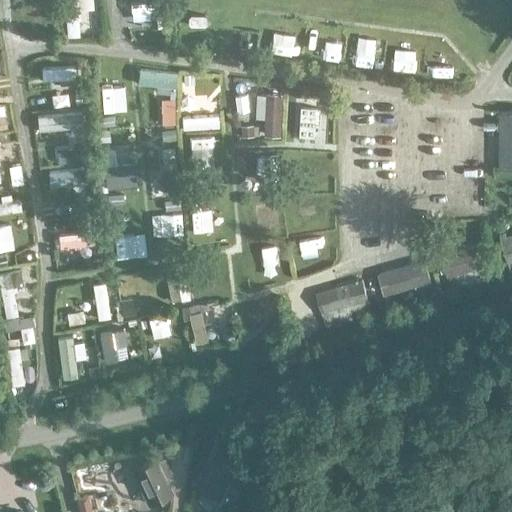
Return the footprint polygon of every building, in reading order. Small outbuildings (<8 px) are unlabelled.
[(34,0),(35,13),(38,13),(39,31),(51,30),(49,0),(34,0)] [(71,45),(84,44),(82,0),(74,0),(69,0),(71,45)] [(376,69),(377,58),(339,52),(337,64),(376,69)] [(388,75),(445,81),(448,61),(390,54),(388,75)] [(140,84),(176,87),(177,75),(141,72),(140,84)] [(0,107),(11,106),(8,88),(0,89),(0,107)] [(280,134),(283,92),(269,91),(267,134),(280,134)] [(162,93),(163,107),(177,107),(176,93),(162,93)] [(315,123),(316,111),(316,106),(301,106),(299,135),(315,136),(315,123)] [(175,124),(175,111),(161,111),(161,124),(175,124)] [(511,167),(511,111),(500,111),(500,167),(511,167)] [(98,116),(99,126),(114,125),(113,115),(98,116)] [(221,136),(220,123),(185,124),(186,137),(221,136)] [(0,127),(0,140),(15,139),(14,127),(0,127)] [(238,148),(261,150),(262,132),(239,131),(238,148)] [(102,136),(103,146),(132,144),(131,134),(102,136)] [(88,146),(58,150),(59,163),(89,159),(88,146)] [(242,168),(242,181),(263,180),(262,167),(242,168)] [(105,172),(106,186),(136,183),(134,169),(105,172)] [(78,203),(80,215),(93,213),(92,201),(78,203)] [(131,205),(132,226),(141,225),(139,205),(131,205)] [(24,207),(4,211),(7,222),(26,218),(24,207)] [(326,229),(288,231),(288,243),(326,242),(326,229)] [(60,246),(93,242),(92,230),(58,234),(60,246)] [(501,234),(509,261),(511,260),(511,235),(507,237),(506,233),(501,234)] [(483,265),(477,245),(442,256),(448,275),(483,265)] [(435,278),(429,259),(383,272),(389,292),(435,278)] [(249,266),(250,278),(288,274),(286,261),(249,266)] [(0,271),(0,289),(5,316),(17,313),(9,270),(0,271)] [(315,291),(321,311),(369,298),(363,277),(315,291)] [(114,316),(107,281),(94,284),(100,319),(114,316)] [(230,294),(200,297),(201,307),(231,304),(230,294)] [(82,308),(66,311),(68,323),(84,320),(82,308)] [(196,341),(206,339),(200,310),(190,312),(196,341)] [(124,311),(123,323),(137,323),(138,311),(124,311)] [(5,330),(20,327),(18,318),(3,321),(5,330)] [(147,324),(148,338),(184,336),(183,322),(147,324)] [(116,359),(111,330),(99,332),(104,361),(116,359)] [(58,362),(92,356),(90,344),(55,350),(58,362)] [(6,347),(11,384),(24,382),(18,345),(6,347)] [(220,496),(231,476),(238,479),(244,468),(236,465),(237,463),(214,452),(198,485),(220,496)] [(142,491),(135,494),(140,505),(147,502),(148,504),(172,493),(156,459),(133,470),(142,491)]
